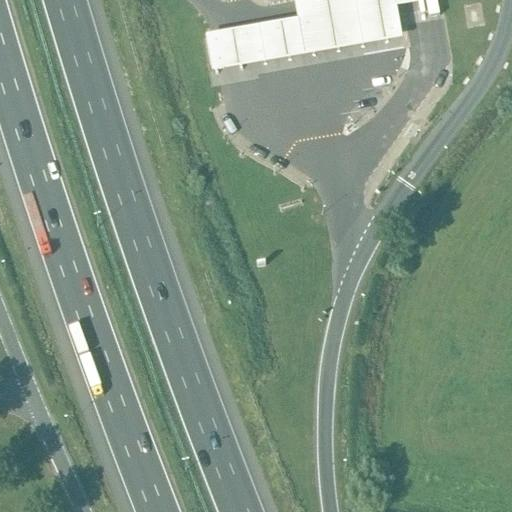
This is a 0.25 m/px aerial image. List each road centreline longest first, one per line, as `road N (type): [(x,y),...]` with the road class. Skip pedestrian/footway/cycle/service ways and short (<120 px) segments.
road 1 (motorway): [(234,511),(63,0)]
road 2 (motorway): [(0,50),(51,224),(157,511)]
road 3 (motorway): [(327,511),(326,387),(350,274)]
